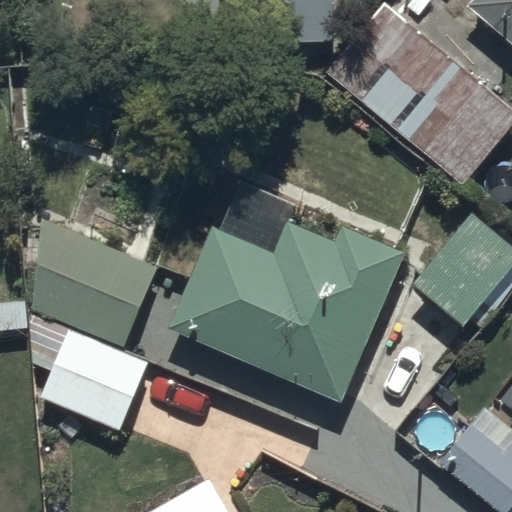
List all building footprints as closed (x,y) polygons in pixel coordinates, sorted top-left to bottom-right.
[(253,31),(253,0),(189,0),(190,30),(253,31)] [(253,0),(253,31),(335,31),(335,0),(253,0)] [(511,97),(397,0),(375,0),(324,62),(462,179),(511,120),(511,97)] [(511,0),(475,0),(511,33),(511,0)] [(295,195),(238,169),(171,316),(341,392),(408,243),(333,209),(325,226),(288,209),(295,195)] [(511,234),(471,200),(411,271),(461,313),(511,252),(511,234)] [(29,305),(121,342),(158,259),(52,211),(28,263),(29,305)] [(121,342),(29,305),(31,356),(49,364),(40,389),(119,424),(151,355),(121,342)] [(511,502),(511,425),(499,441),(470,418),(437,460),(503,511),(511,501),(511,502)] [(235,511),(210,467),(128,511),(235,511)]
